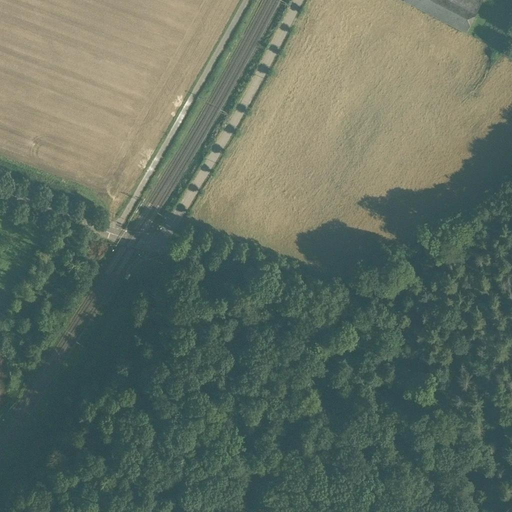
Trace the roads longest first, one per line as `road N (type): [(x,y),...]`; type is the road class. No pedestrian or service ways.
road 1 (unclassified): [(0,192),(127,236),(158,237),(298,0)]
road 2 (track): [(110,231),(243,0)]
road 3 (track): [(333,307),(320,378),(281,441),(221,511)]
road 4 (track): [(333,307),(402,257),(511,200)]
road 5 (track): [(158,237),(164,249),(333,307)]
